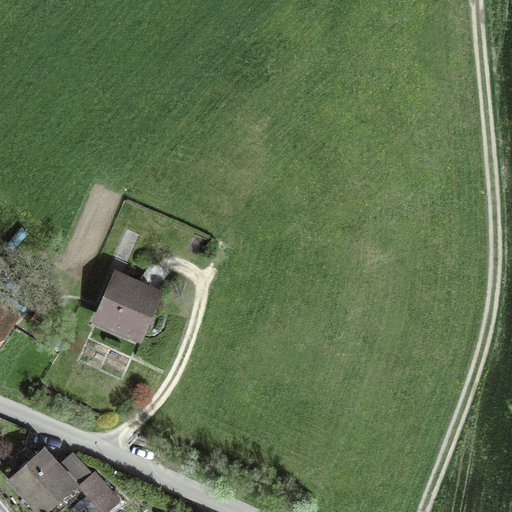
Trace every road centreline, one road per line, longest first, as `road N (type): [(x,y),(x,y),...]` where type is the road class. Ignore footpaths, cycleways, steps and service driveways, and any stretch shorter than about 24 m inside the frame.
road 1 (track): [(423,511),(483,342),(496,263),(477,0)]
road 2 (unclassified): [(0,406),(240,511)]
